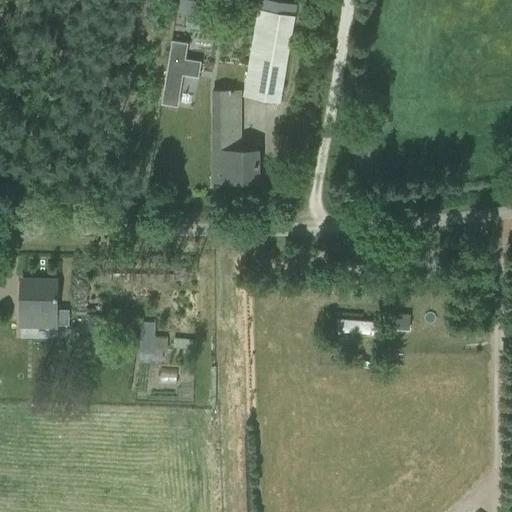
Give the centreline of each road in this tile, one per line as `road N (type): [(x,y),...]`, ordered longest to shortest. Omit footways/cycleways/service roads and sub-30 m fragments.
road 1 (unclassified): [(0,228),(301,230),(511,211)]
road 2 (track): [(235,511),(230,230)]
